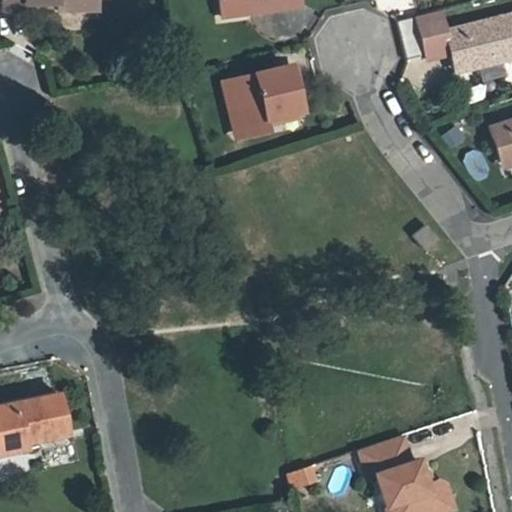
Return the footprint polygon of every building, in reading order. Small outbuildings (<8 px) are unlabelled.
[(57,1),(57,9),(98,10),(98,0),(8,0),(8,9),(31,9),(31,0),(57,1)] [(31,9),(57,9),(57,1),(31,0),(31,9)] [(206,0),(210,17),(239,11),(241,18),(291,7),(289,0),(206,0)] [(449,52),(451,62),(499,51),(500,57),(511,53),(511,10),(444,27),(439,8),(415,14),(426,58),(449,52)] [(212,24),(241,18),(239,11),(210,17),(212,24)] [(453,68),(500,57),(499,51),(451,62),(453,68)] [(282,66),(221,82),(235,137),(263,130),(261,120),(294,111),(282,66)] [(511,115),(488,123),(499,159),(511,154),(511,115)] [(473,150),(460,158),(472,178),(486,169),(473,150)] [(501,165),(511,161),(511,154),(499,159),(501,165)] [(411,236),(423,251),(437,240),(426,225),(411,236)] [(0,405),(0,438),(26,435),(27,444),(70,438),(64,396),(0,405)] [(0,455),(28,451),(27,444),(26,435),(0,438),(0,455)] [(429,486),(426,475),(421,461),(414,463),(405,436),(361,450),(371,479),(378,477),(388,508),(398,505),(400,511),(452,511),(457,510),(449,487),(441,483),(435,484),(429,486)] [(313,467),(298,471),(303,485),(318,480),(313,467)] [(298,471),(290,474),(293,488),(303,485),(298,471)] [(431,473),(426,475),(429,486),(435,484),(431,473)]
